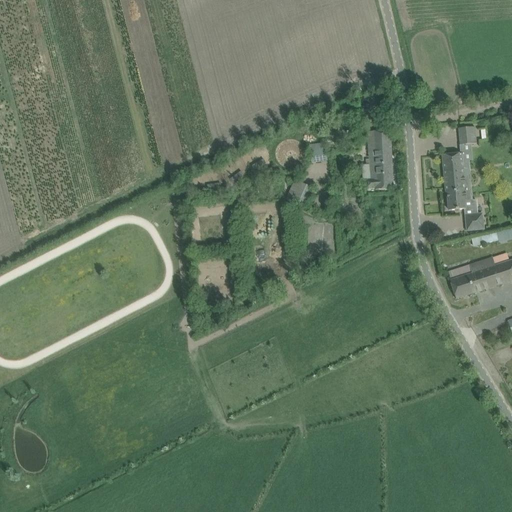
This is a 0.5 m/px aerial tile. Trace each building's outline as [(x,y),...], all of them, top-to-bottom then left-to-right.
[(475,127),(469,128),(459,129),(461,145),(477,144),(475,127)] [(370,160),(366,160),(366,165),(370,164),(371,174),(371,179),(371,181),(368,181),(369,189),(377,188),(377,190),(384,189),(394,189),(391,129),(367,133),(370,159),(370,160)] [(311,159),(328,157),(326,142),(309,145),(311,159)] [(453,154),(443,155),(447,193),(448,192),(449,211),(459,210),(464,209),(465,209),(467,231),(484,229),(483,214),(478,214),(477,200),(473,200),(471,172),(464,173),(463,161),(462,153),(461,154),(453,154)] [(314,188),(295,180),(286,199),(305,207),(314,188)] [(496,233),(482,236),(483,244),(498,241),(496,233)] [(461,267),(446,272),(449,280),(450,283),(455,300),(511,281),(511,259),(495,265),(493,257),(470,264),(472,273),(463,275),(461,267)] [(482,322),(485,328),(510,317),(508,312),(482,322)]
